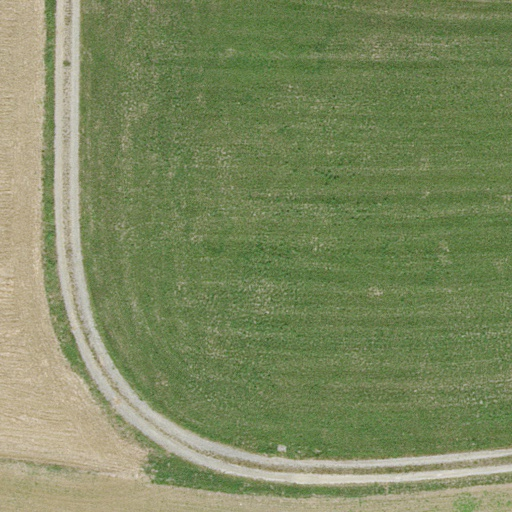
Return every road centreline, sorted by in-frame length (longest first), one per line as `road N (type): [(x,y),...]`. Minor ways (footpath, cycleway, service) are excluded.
road 1 (track): [(60,0),(63,253),(73,326),(109,401),(148,432),(236,473)]
road 2 (track): [(511,463),(341,477),(236,473)]
